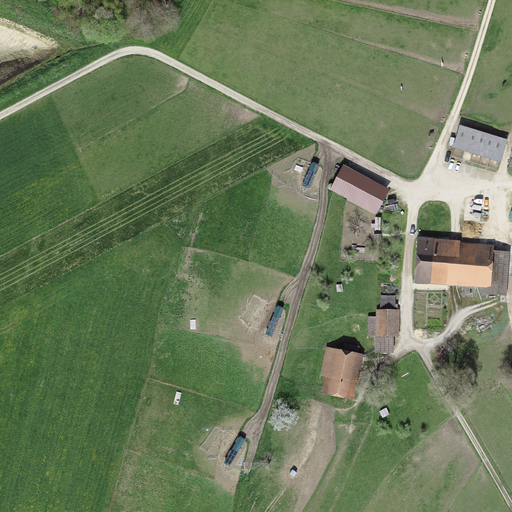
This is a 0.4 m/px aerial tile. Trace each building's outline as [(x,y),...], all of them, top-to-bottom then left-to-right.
[(502,161),(508,142),(460,128),(454,147),(502,161)] [(390,191),(343,166),(330,191),(376,216),(390,191)] [(493,249),(419,243),(416,281),(429,282),(429,279),(489,283),(488,293),(511,294),(511,253),(492,252),(493,249)] [(395,296),(381,296),(381,309),(377,309),(377,351),(391,351),(391,335),(397,335),(398,311),(395,311),(395,296)] [(357,356),(326,349),(321,375),(326,376),(322,394),(347,399),(357,356)]
